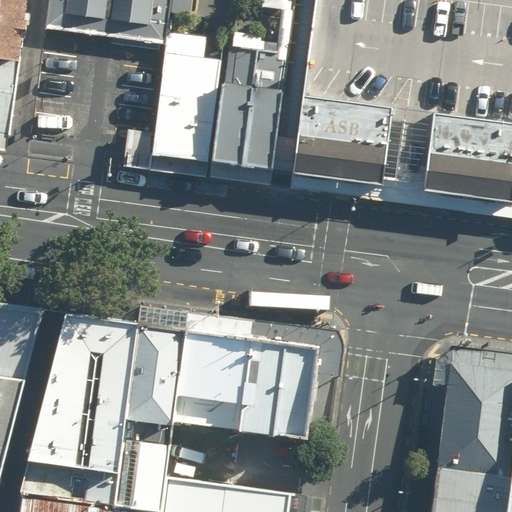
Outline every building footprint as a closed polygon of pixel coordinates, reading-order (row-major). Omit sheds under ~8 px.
[(27,0),(0,0),(0,56),(20,59),(27,0)] [(168,0),(48,0),(45,25),(164,39),(165,29),(168,0)] [(294,0),(262,0),(263,9),(294,10),(294,0)] [(511,0),(323,0),(303,163),(511,188),(511,0)] [(151,152),(208,158),(222,35),(165,29),(164,39),(151,152)] [(289,38),(224,30),(222,35),(208,158),(273,166),(289,38)] [(0,133),(10,135),(20,59),(0,56),(0,133)] [(48,309),(0,304),(0,487),(3,488),(48,309)] [(60,306),(33,480),(166,499),(170,468),(177,424),(185,329),(60,306)] [(318,347),(185,329),(177,424),(305,442),(318,347)] [(511,511),(511,370),(451,363),(435,511),(511,511)] [(292,511),(296,485),(170,468),(166,499),(164,511),(292,511)] [(164,511),(166,499),(33,480),(28,511),(164,511)]
